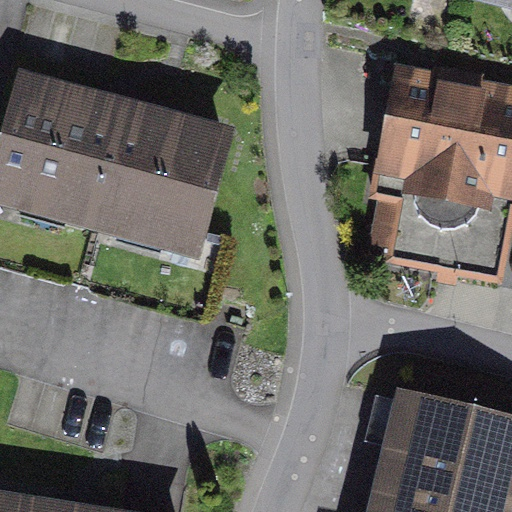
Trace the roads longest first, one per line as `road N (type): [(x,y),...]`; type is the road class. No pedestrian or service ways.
road 1 (residential): [(320,308),(293,51)]
road 2 (residential): [(287,511),(319,386),(320,308)]
road 3 (residential): [(320,308),(511,355)]
road 4 (residential): [(106,0),(293,51)]
